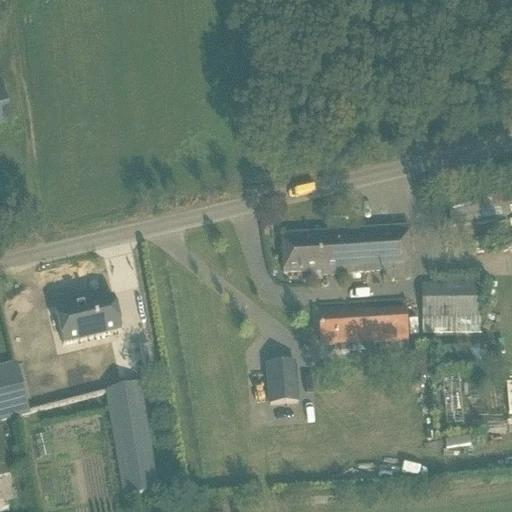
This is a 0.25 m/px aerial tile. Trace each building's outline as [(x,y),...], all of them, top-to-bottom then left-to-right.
[(2,88),(0,88),(0,125),(11,123),(2,88)] [(333,210),(333,219),(345,219),(345,210),(333,210)] [(383,280),(411,278),(407,229),(281,237),(283,274),(323,271),(323,276),(383,272),(383,280)] [(422,319),(479,319),(479,285),(421,286),(422,319)] [(113,299),(54,313),(62,347),(121,332),(113,299)] [(319,316),(320,336),(320,347),(339,345),(339,354),(352,353),(352,346),(407,342),(405,311),(319,316)] [(432,379),(431,349),(413,350),(415,379),(432,379)] [(36,353),(22,356),(32,399),(47,396),(36,353)] [(0,368),(0,478),(12,475),(10,465),(0,428),(0,425),(0,422),(7,420),(22,417),(27,415),(26,414),(15,367),(14,366),(16,365),(16,364),(0,368)] [(294,364),(266,366),(269,406),(297,404),(294,364)] [(157,493),(139,389),(103,395),(103,396),(121,500),(157,493)]
